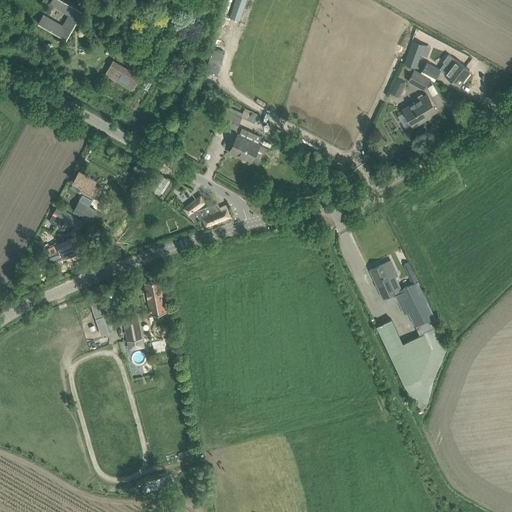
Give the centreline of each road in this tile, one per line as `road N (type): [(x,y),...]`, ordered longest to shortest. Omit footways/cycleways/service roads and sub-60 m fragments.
road 1 (unclassified): [(247,224),(233,199),(0,74)]
road 2 (tertiary): [(247,224),(369,189),(511,104)]
road 3 (unknown): [(117,358),(89,355),(72,371),(95,467),(114,481),(144,468),(132,404)]
road 4 (tertiary): [(0,320),(145,257),(247,224)]
